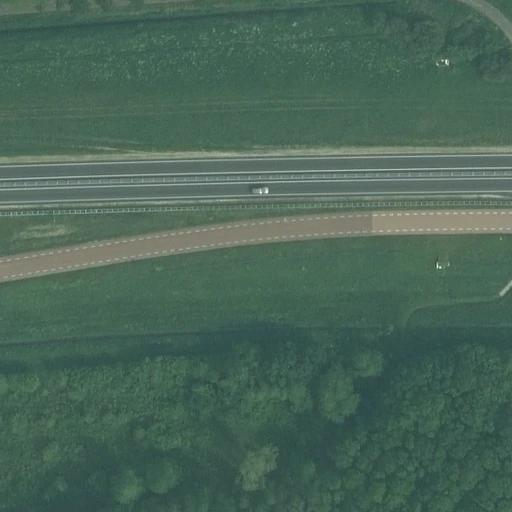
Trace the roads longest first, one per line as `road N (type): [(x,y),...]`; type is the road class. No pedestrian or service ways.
road 1 (tertiary): [(0,270),(371,223),(511,222)]
road 2 (trunk): [(0,197),(511,186)]
road 3 (trunk): [(511,166),(0,175)]
road 4 (track): [(416,362),(298,455),(12,511)]
road 5 (track): [(416,362),(0,364)]
